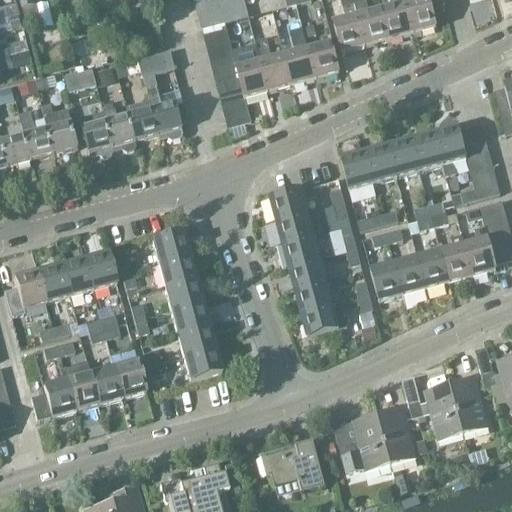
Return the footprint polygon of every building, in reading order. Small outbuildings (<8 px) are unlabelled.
[(20,0),(23,10),(28,9),(34,7),(31,0),(20,0)] [(91,0),(78,0),(81,8),(93,5),(91,0)] [(108,0),(111,9),(136,2),(135,0),(108,0)] [(217,0),(192,0),(196,10),(218,4),(217,0)] [(242,0),(234,0),(218,4),(222,16),(245,10),(242,0)] [(310,0),(284,0),(287,12),(312,6),(310,0)] [(341,57),(365,51),(352,0),(350,0),(341,3),(345,23),(333,26),(341,57)] [(389,45),(380,14),(370,17),(366,6),(364,0),(352,0),(365,51),(389,45)] [(389,45),(412,39),(401,0),(390,0),(393,10),(380,14),(389,45)] [(401,0),(412,39),(436,32),(429,1),(414,5),(412,0),(401,0)] [(218,4),(196,10),(199,22),(222,16),(218,4)] [(245,10),(222,16),(224,28),(248,21),(245,10)] [(202,34),(224,28),(222,16),(199,22),(202,34)] [(19,18),(10,21),(13,33),(22,31),(19,18)] [(261,19),(249,22),(252,34),(264,31),(261,19)] [(302,33),(304,43),(316,40),(313,30),(302,33)] [(302,33),(290,37),(293,46),(304,43),(302,33)] [(226,34),(203,40),(206,51),(230,45),(226,34)] [(93,55),(89,39),(69,44),(73,60),(93,55)] [(292,91),(284,60),(272,63),(270,55),(272,54),(270,42),(255,46),(269,97),(292,91)] [(26,43),(18,45),(21,56),(28,54),(26,43)] [(230,45),(206,51),(209,63),(233,57),(230,45)] [(245,104),(269,97),(255,46),(244,49),(248,70),(237,73),(239,81),(242,92),(245,104)] [(307,54),(315,85),(339,78),(330,47),(307,54)] [(6,49),(0,50),(0,61),(9,59),(6,49)] [(292,91),(315,85),(307,54),(284,60),(292,91)] [(233,57),(209,63),(212,75),(236,69),(233,57)] [(9,59),(0,61),(0,75),(12,72),(9,59)] [(150,106),(159,140),(182,134),(176,109),(164,112),(155,80),(167,76),(162,59),(139,65),(150,106)] [(129,80),(141,77),(139,65),(126,69),(129,80)] [(236,69),(212,75),(215,87),(239,81),(237,73),(236,69)] [(106,75),(93,78),(96,88),(108,85),(106,75)] [(96,88),(93,78),(83,81),(81,76),(65,81),(69,95),(68,95),(69,99),(85,94),(85,92),(96,88)] [(239,81),(215,87),(218,99),(242,92),(239,81)] [(47,82),(35,85),(37,94),(49,91),(47,82)] [(35,85),(18,90),(20,98),(37,94),(35,85)] [(511,87),(504,90),(505,93),(494,96),(506,141),(511,139),(511,87)] [(242,92),(218,99),(222,110),(245,104),(242,92)] [(245,104),(222,110),(225,122),(248,116),(245,104)] [(113,152),(104,117),(101,106),(87,110),(89,121),(81,123),(83,133),(89,159),(113,152)] [(159,140),(150,106),(128,111),(130,121),(129,121),(136,146),(159,140)] [(41,111),(48,134),(54,160),(78,153),(71,127),(68,114),(53,117),(51,108),(41,111)] [(136,146),(129,121),(118,124),(115,114),(104,117),(113,152),(136,146)] [(54,160),(48,134),(36,137),(30,116),(19,119),(25,140),(32,166),(54,160)] [(225,122),(228,134),(251,127),(248,116),(225,122)] [(459,136),(467,165),(475,195),(478,206),(500,200),(481,130),(459,136)] [(467,165),(459,136),(458,132),(434,138),(443,171),(442,171),(445,182),(456,180),(453,168),(467,165)] [(442,171),(443,171),(434,138),(411,145),(420,177),(442,171)] [(9,172),(32,166),(25,140),(2,146),(9,172)] [(397,183),(420,177),(411,145),(388,151),(397,183)] [(0,174),(9,172),(2,146),(0,146),(0,174)] [(373,189),(397,183),(388,151),(365,157),(373,189)] [(349,196),(373,189),(365,157),(341,164),(349,196)] [(456,182),(447,184),(450,195),(459,192),(456,182)] [(311,193),(301,195),(269,203),(276,227),(308,218),(304,205),(314,203),(311,193)] [(334,211),(344,208),(340,194),(330,197),(334,211)] [(453,212),(478,206),(475,195),(460,199),(459,197),(450,200),(453,212)] [(443,207),(429,211),(432,222),(446,218),(443,207)] [(484,231),(495,271),(511,265),(511,243),(502,207),(480,213),(483,224),(484,231)] [(344,208),(334,211),(337,226),(348,223),(344,208)] [(417,226),(432,222),(429,211),(414,215),(417,226)] [(468,228),(483,224),(480,213),(465,217),(468,228)] [(395,216),(381,220),(384,230),(398,227),(395,216)] [(282,250),(314,242),(308,218),(276,227),(282,250)] [(432,222),(435,233),(458,226),(456,218),(446,221),(446,218),(432,222)] [(360,237),(384,230),(381,220),(358,227),(360,237)] [(420,236),(435,233),(432,222),(417,226),(408,228),(410,237),(419,235),(420,236)] [(496,275),(495,271),(484,231),(474,234),(477,247),(464,250),(473,282),(496,275)] [(386,238),(389,249),(403,245),(400,234),(386,238)] [(158,270),(190,261),(183,237),(151,246),(158,270)] [(374,253),(389,249),(386,238),(372,242),(374,253)] [(353,241),(342,244),(346,258),(356,255),(353,241)] [(473,282),(464,250),(462,241),(451,244),(454,253),(441,257),(450,288),(473,282)] [(288,273),(320,265),(314,242),(282,250),(288,273)] [(356,255),(346,258),(350,272),(360,269),(356,255)] [(426,294),(450,288),(441,257),(418,263),(426,294)] [(83,264),(92,296),(116,289),(107,258),(83,264)] [(164,293),(196,284),(190,261),(158,270),(164,293)] [(128,263),(118,266),(122,279),(132,277),(128,263)] [(403,300),(426,294),(418,263),(395,269),(403,300)] [(69,302),(92,296),(83,264),(60,270),(69,302)] [(295,296),(326,288),(320,265),(288,273),(295,296)] [(379,307),(403,300),(395,269),(370,276),(379,307)] [(45,308),(69,302),(60,270),(37,277),(45,308)] [(22,315),(45,308),(37,277),(13,283),(22,315)] [(132,277),(122,279),(128,303),(138,300),(132,277)] [(170,316),(202,307),(196,284),(164,293),(170,316)] [(359,304),(369,301),(366,287),(355,289),(359,304)] [(301,320),(332,311),(326,288),(295,296),(301,320)] [(369,301),(359,304),(362,318),(373,315),(369,301)] [(177,339),(208,330),(202,307),(170,316),(177,339)] [(332,311),(301,320),(307,343),(339,335),(339,334),(346,332),(343,319),(344,318),(342,308),(332,311)] [(141,309),(131,312),(134,326),(145,323),(141,309)] [(114,320),(99,324),(102,334),(117,330),(114,320)] [(145,323),(134,326),(139,341),(149,338),(145,323)] [(88,338),(102,334),(99,324),(86,328),(88,338)] [(52,333),(55,343),(69,339),(67,329),(52,333)] [(102,334),(105,345),(120,341),(117,330),(102,334)] [(183,362),(215,354),(208,330),(177,339),(183,362)] [(375,330),(364,333),(367,344),(378,341),(375,330)] [(41,347),(55,343),(52,333),(38,336),(41,347)] [(91,348),(105,345),(102,334),(88,338),(91,348)] [(57,351),(60,361),(74,357),(71,347),(57,351)] [(57,351),(43,355),(46,365),(60,361),(57,351)] [(215,354),(183,362),(189,386),(221,377),(215,354)] [(483,384),(494,381),(487,354),(476,357),(483,384)] [(153,355),(143,358),(146,372),(157,369),(153,355)] [(511,361),(497,366),(511,420),(511,361)] [(112,374),(121,404),(145,398),(136,367),(112,374)] [(86,368),(63,374),(66,386),(74,417),(97,411),(89,380),(86,368)] [(157,369),(146,372),(150,387),(161,384),(157,369)] [(112,374),(89,380),(97,411),(121,404),(112,374)] [(0,421),(3,434),(15,431),(0,376),(0,421)] [(450,389),(463,441),(489,434),(475,383),(450,389)] [(424,421),(420,409),(413,384),(402,387),(412,424),(424,421)] [(66,386),(43,392),(44,395),(49,417),(51,423),(74,417),(66,386)] [(420,409),(424,421),(431,419),(438,448),(463,441),(450,389),(424,396),(427,408),(420,409)] [(49,417),(44,395),(29,398),(35,422),(49,417)] [(376,420),(390,470),(416,463),(402,413),(376,420)] [(390,470),(376,420),(345,428),(344,425),(332,429),(346,476),(364,471),(365,477),(390,470)] [(424,444),(416,446),(419,458),(427,456),(424,444)] [(324,493),(313,446),(261,460),(267,482),(272,481),(277,504),(302,497),(302,498),(324,493)] [(333,447),(326,448),(328,459),(336,457),(333,447)] [(466,459),(455,463),(457,473),(469,469),(466,459)] [(232,468),(224,470),(231,497),(239,495),(232,468)] [(220,480),(217,469),(203,473),(206,484),(180,490),(179,484),(160,489),(165,507),(167,507),(168,511),(227,511),(224,498),(226,497),(221,480),(220,480)] [(142,511),(136,492),(117,497),(119,505),(93,511),(142,511)]
